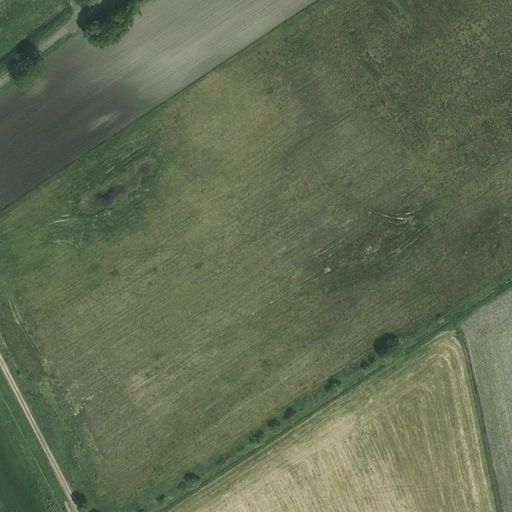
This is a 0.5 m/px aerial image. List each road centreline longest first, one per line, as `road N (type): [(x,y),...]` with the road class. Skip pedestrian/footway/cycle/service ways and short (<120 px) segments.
road 1 (track): [(0,371),(69,511)]
road 2 (track): [(109,0),(0,85)]
